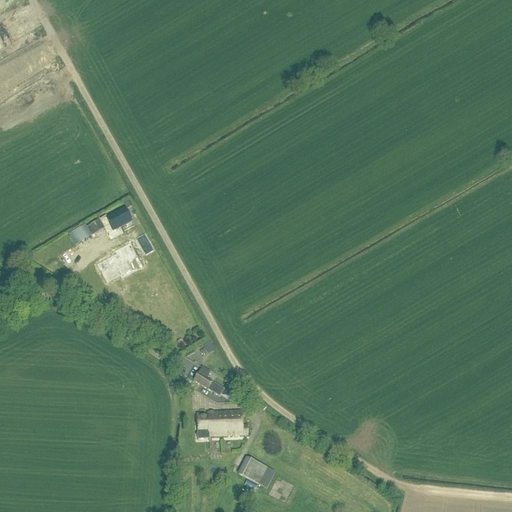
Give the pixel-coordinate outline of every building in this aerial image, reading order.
[(106,220),(113,232),(130,223),(124,210),(106,220)] [(110,236),(114,242),(127,235),(123,229),(110,236)] [(139,254),(145,252),(142,245),(136,247),(139,254)] [(224,391),(197,375),(193,382),(219,398),(220,396),(233,403),(240,392),(229,386),(228,387),(226,386),(224,391)] [(196,416),(197,441),(208,441),(208,438),(247,436),(247,428),(242,428),(241,413),(207,414),(207,415),(196,416)] [(239,475),(257,485),(265,469),(247,460),(239,475)]
